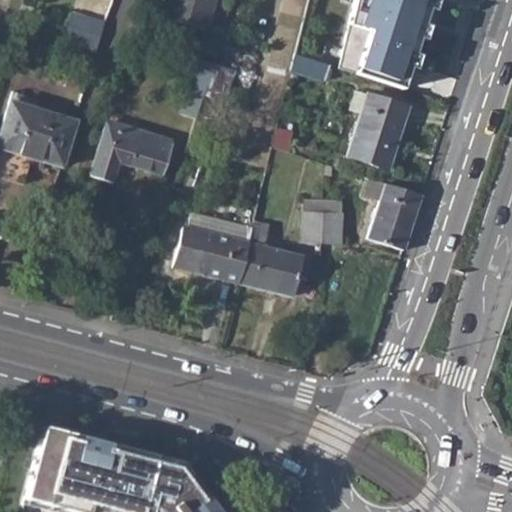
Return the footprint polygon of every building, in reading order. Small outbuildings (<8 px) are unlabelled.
[(171,0),(166,15),(204,26),(213,0),(171,0)] [(351,0),(350,6),(339,71),(402,91),(432,0),(351,0)] [(87,15),(72,10),(64,38),(78,42),(87,15)] [(105,21),(87,15),(78,42),(78,43),(95,49),(105,21)] [(290,71),(328,82),(333,66),(324,63),(294,53),(290,71)] [(178,112),(195,118),(213,62),(196,57),(178,112)] [(346,154),(385,166),(404,105),(366,93),(346,154)] [(0,130),(0,176),(25,183),(33,157),(60,166),(74,120),(32,107),(33,102),(11,95),(0,130)] [(110,109),(108,117),(140,123),(141,116),(110,109)] [(184,151),(204,157),(205,155),(214,124),(195,118),(184,151)] [(89,174),(113,181),(119,159),(163,172),(172,141),(105,122),(89,174)] [(366,235),(402,247),(419,193),(366,176),(360,194),(377,199),(366,235)] [(300,243),(320,243),(320,210),(301,210),(300,243)] [(320,210),(320,243),(338,243),(338,211),(320,210)] [(236,282),(289,295),(299,254),(263,246),(267,226),(251,221),(246,241),(236,282)] [(236,282),(246,241),(180,226),(170,266),(236,282)] [(217,511),(180,463),(44,426),(23,502),(61,511),(217,511)]
